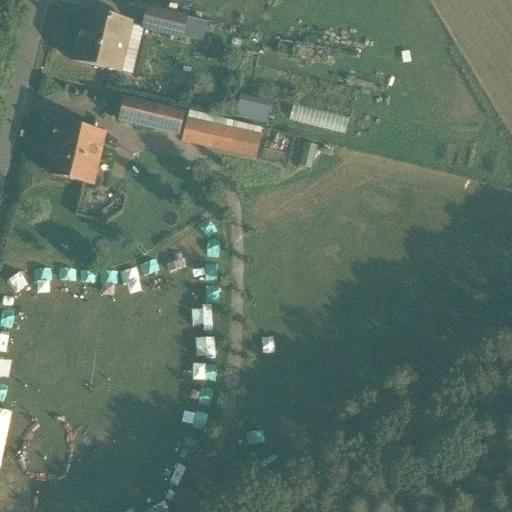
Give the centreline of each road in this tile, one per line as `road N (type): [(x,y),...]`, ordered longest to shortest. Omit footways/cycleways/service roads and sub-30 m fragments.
road 1 (unclassified): [(511,337),(217,511)]
road 2 (unclassified): [(36,0),(0,150)]
